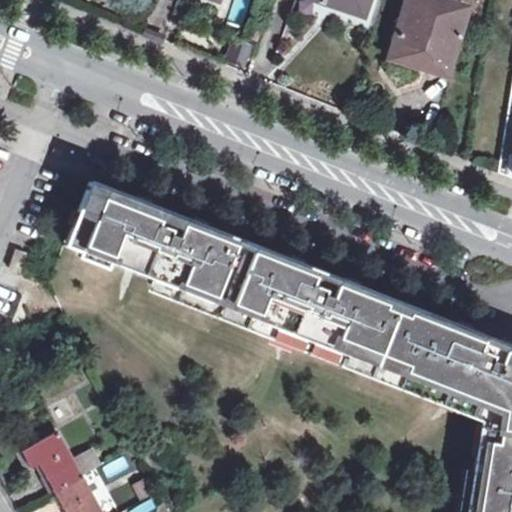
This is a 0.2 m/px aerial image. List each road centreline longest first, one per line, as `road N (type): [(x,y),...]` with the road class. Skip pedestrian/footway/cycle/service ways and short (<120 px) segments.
road 1 (secondary): [(62,83),(511,259)]
road 2 (secondary): [(511,228),(74,53)]
road 3 (residential): [(0,243),(62,83)]
